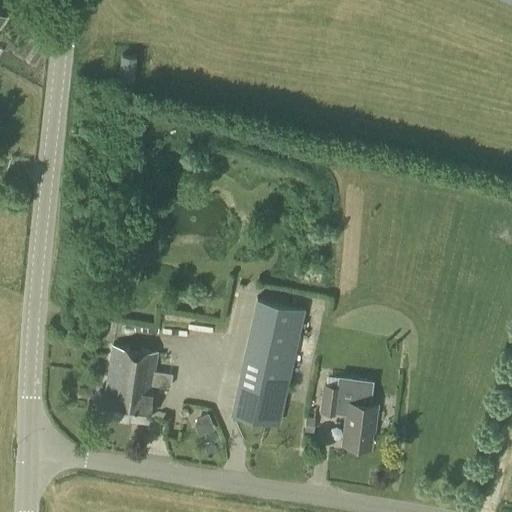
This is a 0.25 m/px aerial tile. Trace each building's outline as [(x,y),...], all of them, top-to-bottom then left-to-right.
[(133,80),(136,56),(120,54),(117,78),(133,80)] [(278,424),(304,308),(257,298),(231,414),(278,424)] [(170,387),(172,373),(153,370),(156,349),(112,343),(105,391),(101,391),(98,411),(147,418),(151,385),(170,387)] [(373,429),(376,405),(348,401),(338,400),(340,385),(322,383),(318,412),(336,414),(337,409),(347,410),(343,441),(369,445),(371,429),(373,429)] [(199,406),(186,414),(194,429),(207,421),(199,406)]
